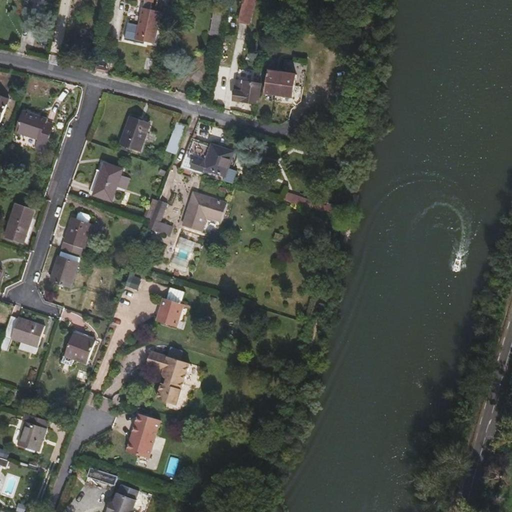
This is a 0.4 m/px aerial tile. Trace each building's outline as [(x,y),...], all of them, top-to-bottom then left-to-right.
[(33,11),(35,0),(21,0),(20,9),(33,11)] [(246,25),(251,1),(247,0),(237,0),(236,9),(239,10),(236,23),(246,25)] [(161,12),(141,8),(138,25),(135,39),(155,43),(161,12)] [(215,36),(218,18),(212,17),(209,35),(215,36)] [(125,37),(135,39),(138,25),(128,23),(125,37)] [(289,99),(293,77),(265,72),(262,94),(289,99)] [(254,105),(257,85),(233,82),(232,89),(235,90),(235,92),(231,91),(230,101),(254,105)] [(42,150),(51,126),(43,123),(44,120),(22,112),(15,132),(37,140),(34,148),(42,150)] [(136,152),(146,124),(127,117),(117,146),(136,152)] [(172,153),(183,126),(175,123),(164,150),(172,153)] [(226,165),(231,152),(210,144),(209,146),(188,138),(177,167),(221,181),(226,165)] [(231,167),(235,153),(231,152),(226,165),(231,167)] [(109,202),(120,170),(102,164),(99,173),(92,196),(109,202)] [(92,196),(99,173),(94,172),(87,194),(92,196)] [(223,203),(197,194),(190,191),(179,223),(198,230),(203,217),(204,213),(218,217),(223,203)] [(156,220),(164,199),(157,197),(145,226),(160,231),(163,223),(156,220)] [(22,243),(33,211),(15,205),(4,237),(22,243)] [(86,224),(88,218),(87,216),(79,213),(76,214),(74,220),(86,224)] [(218,217),(204,213),(203,217),(217,221),(218,217)] [(82,250),(87,235),(91,236),(95,227),(86,224),(74,220),(70,219),(60,250),(83,258),(86,251),(82,250)] [(185,273),(195,243),(178,237),(167,268),(185,273)] [(67,287),(75,263),(56,256),(48,281),(67,287)] [(138,290),(143,276),(130,271),(125,286),(138,290)] [(172,326),(177,312),(184,315),(187,305),(162,297),(154,319),(172,326)] [(32,354),(41,327),(7,315),(0,337),(0,348),(5,350),(9,338),(18,341),(15,348),(32,354)] [(83,364),(92,342),(71,333),(62,356),(83,364)] [(175,396),(186,363),(148,350),(143,364),(159,370),(158,372),(160,375),(163,377),(161,383),(158,382),(152,397),(164,401),(175,396)] [(34,449),(44,419),(22,412),(19,419),(22,420),(14,442),(34,449)] [(142,457),(155,419),(133,412),(126,432),(129,433),(127,439),(124,438),(120,449),(142,457)] [(109,483),(112,474),(85,465),(81,474),(109,483)] [(129,511),(131,509),(128,508),(132,498),(131,497),(132,493),(115,487),(113,491),(112,490),(109,501),(105,511),(104,511),(129,511)]
